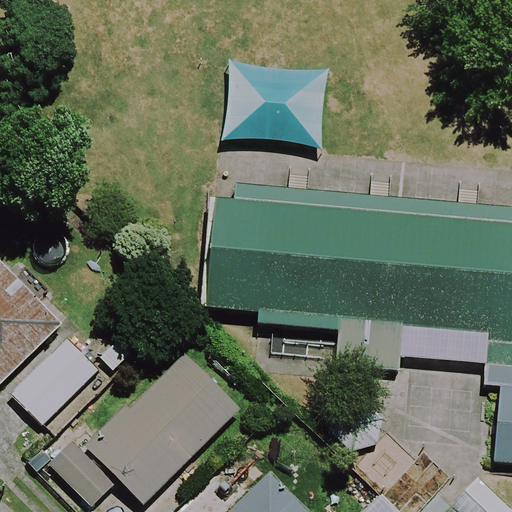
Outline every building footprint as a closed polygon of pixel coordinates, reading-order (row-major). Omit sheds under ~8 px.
[(511,200),(210,178),(200,309),(511,333),(511,200)] [(0,388),(55,334),(0,277),(0,388)] [(96,375),(64,344),(6,401),(38,433),(96,375)] [(235,417),(180,361),(88,453),(76,442),(47,471),(87,511),(89,511),(115,487),(139,511),(235,417)] [(511,366),(482,364),(474,468),(511,470),(511,366)] [(504,511),(470,476),(433,511),(504,511)] [(296,511),(265,480),(231,511),(296,511)] [(386,511),(374,500),(361,511),(386,511)]
